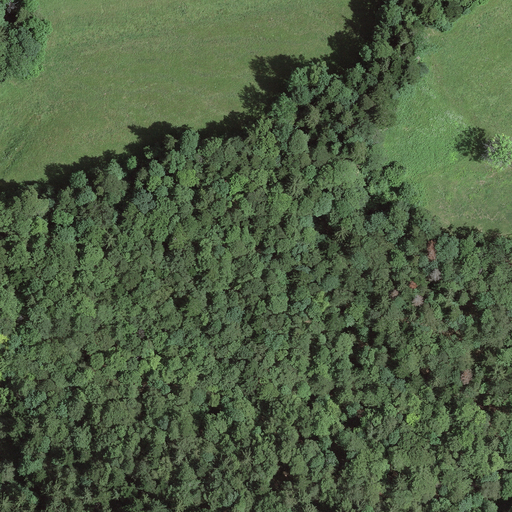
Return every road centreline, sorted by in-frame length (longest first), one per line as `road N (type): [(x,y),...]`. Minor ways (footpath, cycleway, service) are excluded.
road 1 (track): [(0,381),(124,383),(242,401),(303,396),(464,434),(511,432)]
road 2 (track): [(0,188),(52,185),(145,146)]
